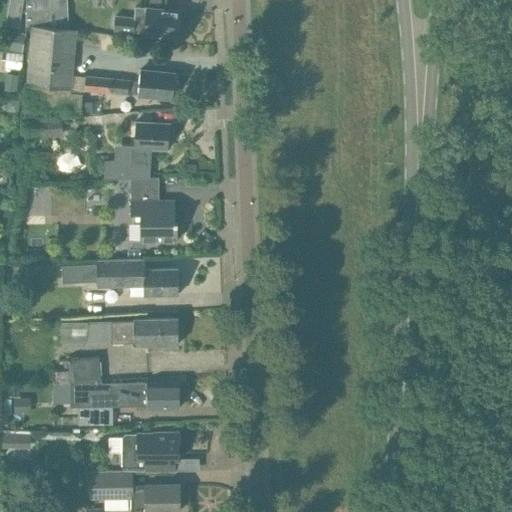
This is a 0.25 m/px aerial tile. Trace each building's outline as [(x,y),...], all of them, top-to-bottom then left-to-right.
[(27,0),(27,11),(27,23),(33,24),(47,25),(48,10),(67,9),(66,0),(27,0)] [(180,11),(147,8),(145,20),(137,17),(115,16),(114,32),(178,36),(180,11)] [(25,106),(69,110),(69,114),(80,114),(81,101),(81,93),(71,92),(77,29),(47,25),(33,24),(25,106)] [(25,33),(7,30),(4,46),(22,50),(25,33)] [(1,66),(21,69),(23,54),(3,51),(1,66)] [(174,73),(141,69),(139,82),(130,78),(87,74),(85,90),(171,99),(174,73)] [(7,73),(5,89),(16,91),(18,74),(7,73)] [(80,114),(92,113),(92,101),(81,101),(80,114)] [(64,133),(62,117),(28,119),(29,135),(64,133)] [(153,149),(168,150),(169,123),(149,122),(136,121),(135,134),(135,145),(115,144),(114,161),(105,160),(104,178),(130,177),(146,177),(151,176),(153,149)] [(146,177),(130,177),(130,214),(140,214),(140,240),(177,240),(177,221),(175,220),(175,200),(159,200),(159,176),(151,176),(146,177)] [(12,222),(15,206),(6,204),(4,204),(1,220),(12,222)] [(144,269),(145,258),(97,259),(97,262),(62,264),(63,282),(97,280),(98,286),(145,286),(145,295),(178,294),(178,268),(144,269)] [(111,321),(87,321),(88,342),(112,341),(112,342),(135,342),(135,344),(158,344),(178,344),(178,318),(158,318),(135,318),(135,319),(111,319),(111,321)] [(99,355),(67,357),(70,381),(101,379),(102,379),(99,355)] [(70,381),(53,381),(54,403),(70,403),(70,407),(78,406),(79,423),(104,423),(112,423),(112,406),(130,406),(130,405),(136,405),(136,409),(179,408),(178,382),(158,382),(148,382),(148,381),(129,381),(101,381),(101,379),(70,381)] [(30,398),(14,398),(14,413),(30,413),(30,398)] [(3,429),(2,447),(18,448),(18,430),(3,429)] [(111,452),(121,451),(121,452),(122,470),(122,472),(131,472),(145,472),(145,473),(175,472),(175,459),(179,458),(179,431),(152,431),(152,432),(136,432),(136,433),(130,433),(125,433),(121,438),(110,438),(111,452)] [(113,470),(89,471),(89,496),(114,496),(114,495),(131,495),(131,511),(146,511),(161,511),(160,511),(164,511),(165,511),(179,511),(179,485),(159,485),(146,485),(131,486),(131,472),(122,472),(122,470),(113,470)]
